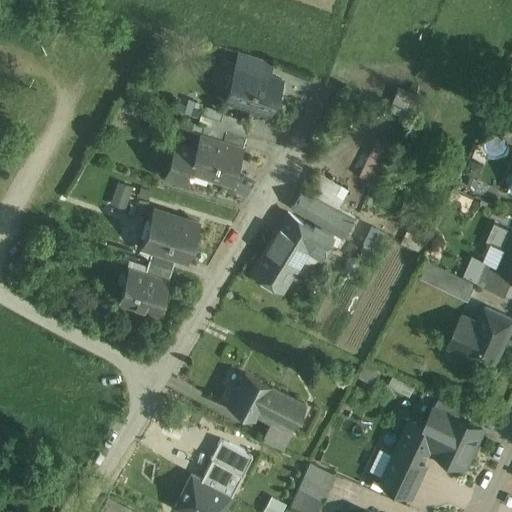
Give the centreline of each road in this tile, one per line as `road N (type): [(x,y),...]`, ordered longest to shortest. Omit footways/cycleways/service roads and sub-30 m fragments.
road 1 (residential): [(321,87),(287,176),(159,378)]
road 2 (residential): [(0,299),(159,378)]
road 3 (residential): [(159,378),(84,511)]
